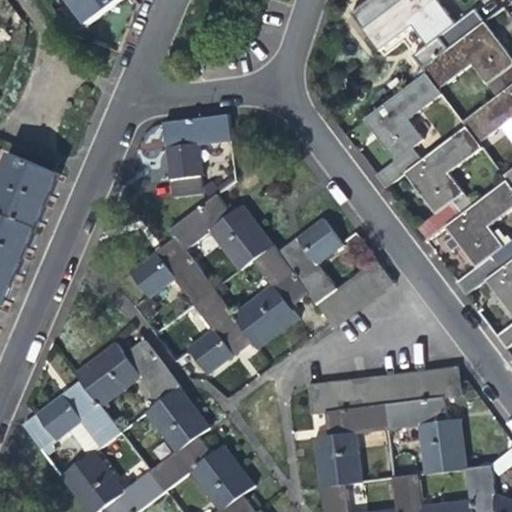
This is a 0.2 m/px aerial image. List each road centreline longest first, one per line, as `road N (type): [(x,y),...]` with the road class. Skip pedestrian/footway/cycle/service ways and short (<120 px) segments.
road 1 (residential): [(511,397),(276,81)]
road 2 (residential): [(0,385),(129,92)]
road 3 (residential): [(276,81),(129,92)]
